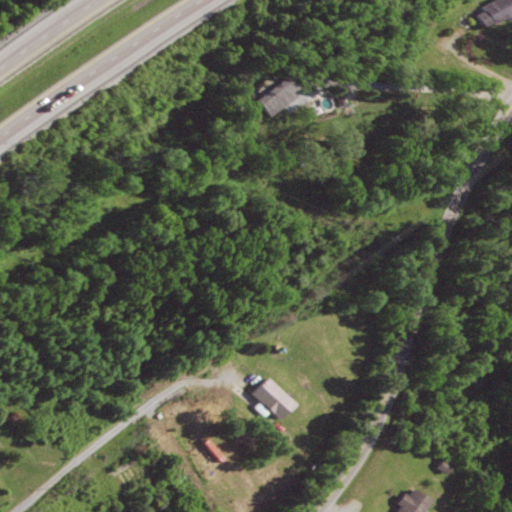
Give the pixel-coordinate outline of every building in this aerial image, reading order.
[(485,5),(494,0),(511,0),(511,19),(510,16),(488,27),(482,15),(488,11),(485,5)] [(296,75),(258,100),(270,117),(308,92),(296,75)] [(249,392),(277,420),(294,403),(266,375),(249,392)] [(444,475),(434,468),(439,460),(449,467),(444,475)] [(406,496),(410,490),(428,501),(420,511),(395,511),(398,508),(394,505),(402,494),(406,496)]
